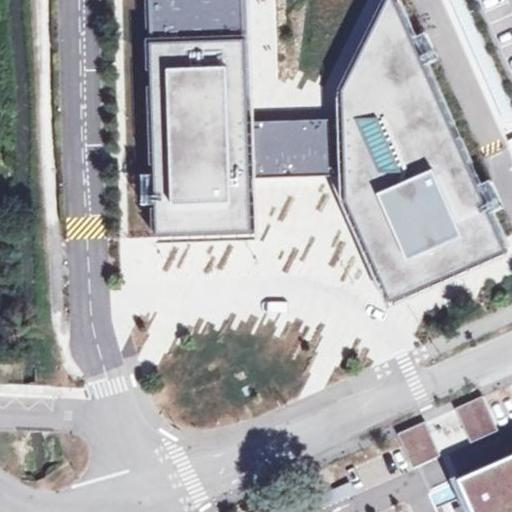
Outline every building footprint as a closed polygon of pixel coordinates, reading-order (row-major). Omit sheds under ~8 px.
[(323,179),(321,128),(257,130),(252,0),(158,0),(168,248),(268,244),(266,181),(323,179)] [(511,266),(511,226),(407,0),(369,0),(329,86),(321,128),(323,179),(320,211),(382,321),(511,266)] [(458,408),(470,442),(497,432),(485,398),(458,408)] [(438,444),(463,431),(451,410),(427,422),(438,444)] [(427,422),(399,434),(413,468),(442,456),(427,422)] [(511,511),(511,462),(470,481),(483,511),(511,511)]
